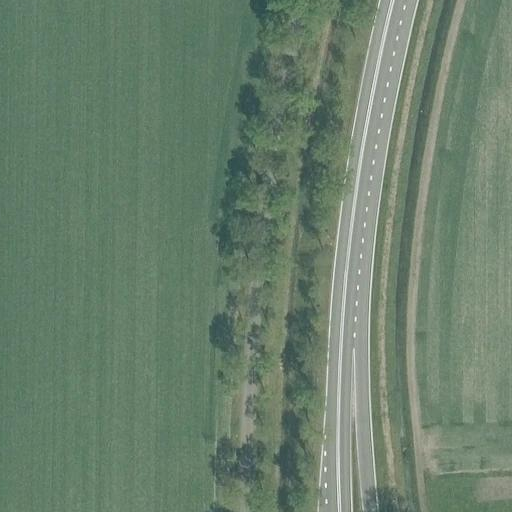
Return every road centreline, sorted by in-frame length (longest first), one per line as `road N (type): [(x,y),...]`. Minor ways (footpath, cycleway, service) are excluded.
road 1 (unclassified): [(244,511),(259,241),(302,0)]
road 2 (trunk): [(366,511),(347,244)]
road 3 (trunk): [(336,511),(347,244)]
road 4 (trunk): [(347,244),(392,0)]
